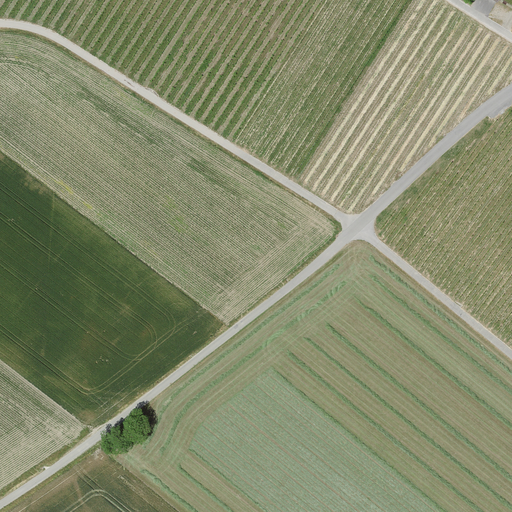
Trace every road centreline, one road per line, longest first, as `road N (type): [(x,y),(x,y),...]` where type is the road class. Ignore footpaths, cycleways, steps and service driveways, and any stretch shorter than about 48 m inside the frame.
road 1 (unclassified): [(0,511),(265,311),(511,99)]
road 2 (track): [(511,349),(364,224),(70,43),(0,22)]
